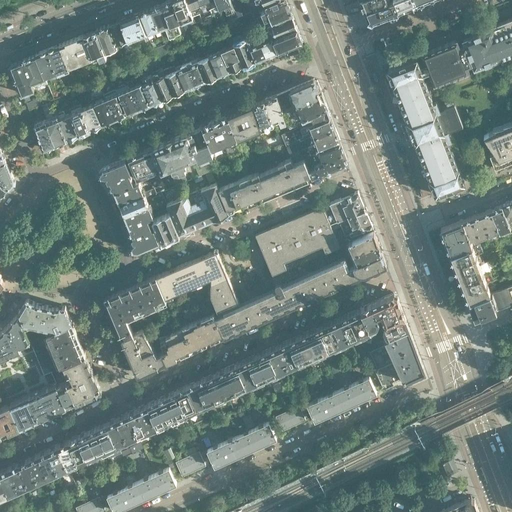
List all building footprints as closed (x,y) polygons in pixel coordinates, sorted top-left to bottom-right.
[(181,17),(173,0),(167,0),(165,1),(166,1),(162,2),(172,27),(177,25),(175,20),(181,17)] [(192,13),(186,0),(173,0),(181,17),(192,13)] [(218,3),(216,0),(186,0),(192,13),(199,10),(202,16),(213,12),(210,6),(218,3)] [(234,8),(232,4),(230,0),(216,0),(218,3),(222,13),(223,13),(224,15),(223,15),(227,24),(238,20),(237,16),(234,9),(234,8)] [(258,5),(269,0),(242,0),(234,3),(232,4),(234,8),(236,14),(242,11),(258,5)] [(254,17),(288,4),(287,0),(269,0),(258,5),(260,10),(253,13),(254,17)] [(360,0),(364,10),(387,1),(387,0),(360,0)] [(379,18),(399,10),(394,0),(389,0),(387,1),(364,10),(367,18),(366,21),(372,23),(373,20),(379,18)] [(417,3),(416,0),(394,0),(399,10),(417,3)] [(172,27),(162,2),(158,4),(154,5),(151,7),(159,27),(164,25),(166,30),(172,27)] [(292,14),(290,9),(288,4),(254,17),(257,23),(263,20),(262,18),(270,15),(272,22),(292,14)] [(157,39),(153,29),(159,27),(151,7),(139,11),(152,41),(157,56),(168,51),(166,44),(156,48),(153,40),(157,39)] [(152,41),(139,11),(120,19),(129,39),(143,33),(147,43),(152,41)] [(246,21),(242,11),(236,14),(237,16),(238,20),(240,23),(246,21)] [(297,26),(292,14),(272,22),(257,28),(259,34),(270,29),(272,33),(273,36),(297,26)] [(511,17),(489,26),(490,29),(485,31),(485,30),(468,37),(469,37),(463,39),(463,40),(473,64),(474,68),(483,64),(493,60),(502,57),(502,56),(511,52),(511,17)] [(129,39),(120,19),(108,23),(116,44),(123,41),(127,51),(133,49),(129,39)] [(118,47),(116,44),(108,23),(96,28),(105,52),(118,47)] [(266,55),(302,40),(297,26),(273,36),(272,33),(269,32),(259,36),(260,39),(260,40),(266,55)] [(105,52),(96,28),(91,30),(83,33),(83,34),(91,54),(97,51),(99,55),(106,52),(105,52)] [(92,56),(91,54),(83,34),(79,35),(63,41),(63,42),(59,43),(68,66),(70,65),(71,66),(72,66),(72,67),(73,67),(74,67),(75,67),(76,67),(77,67),(78,66),(79,65),(80,64),(80,63),(80,62),(80,61),(92,56)] [(254,60),(249,45),(245,37),(234,42),(243,64),(254,60)] [(243,64),(234,42),(232,39),(228,38),(226,42),(227,45),(221,48),(230,70),(243,64)] [(473,64),(463,40),(458,42),(457,39),(422,53),(422,52),(415,55),(415,59),(420,72),(428,69),(434,84),(469,70),(467,66),(473,64)] [(266,55),(260,40),(249,45),(254,60),(266,55)] [(68,66),(59,43),(55,45),(47,48),(56,70),(68,66)] [(56,70),(47,48),(39,51),(35,53),(44,75),(56,70)] [(230,70),(221,48),(216,50),(216,51),(208,54),(209,56),(217,75),(230,70)] [(44,75),(35,53),(27,56),(22,58),(31,80),(44,75)] [(217,75),(209,56),(198,60),(206,80),(217,75)] [(34,88),(31,80),(22,58),(18,60),(10,63),(14,74),(17,82),(22,93),(34,88)] [(451,130),(461,126),(453,104),(442,108),(438,110),(435,102),(431,103),(420,75),(421,74),(420,72),(415,59),(386,70),(392,86),(393,85),(407,121),(405,121),(414,144),(415,144),(429,179),(428,180),(434,195),(463,184),(457,168),(456,169),(445,140),(449,139),(446,131),(450,129),(451,130)] [(206,80),(198,60),(192,63),(191,60),(186,62),(195,84),(206,80)] [(195,84),(186,62),(181,64),(182,67),(176,69),(184,89),(185,89),(195,84)] [(184,89),(176,69),(165,74),(173,93),(184,89)] [(173,93),(165,74),(160,76),(158,71),(152,74),(162,98),(173,93)] [(162,98),(152,74),(145,76),(147,81),(142,83),(150,103),(162,98)] [(283,108),(322,92),(317,80),(317,79),(314,78),(313,78),(290,88),(277,94),(283,108)] [(150,103),(142,83),(141,82),(129,87),(138,108),(150,103)] [(138,108),(129,87),(124,89),(122,86),(116,88),(117,92),(126,113),(138,108)] [(126,113),(117,92),(105,97),(114,119),(119,117),(126,113)] [(330,113),(322,92),(283,108),(288,121),(289,123),(295,120),(298,126),(330,113)] [(288,121),(283,108),(277,94),(264,99),(275,124),(276,125),(282,123),(283,124),(288,121)] [(114,119),(105,97),(102,99),(100,95),(92,98),(93,102),(102,124),(111,120),(114,119)] [(41,104),(38,97),(26,102),(29,109),(41,104)] [(275,124),(264,99),(260,101),(257,99),(256,102),(252,104),(262,128),(262,129),(275,124)] [(102,124),(93,102),(81,107),(90,129),(102,124)] [(262,128),(252,104),(228,114),(238,138),(262,128)] [(90,129),(81,107),(69,112),(78,134),(90,129)] [(78,134),(69,112),(59,117),(67,138),(78,134)] [(313,135),(335,126),(330,113),(298,126),(280,134),(285,147),(313,135)] [(67,138),(59,117),(57,114),(46,119),(56,143),(67,138)] [(243,150),(238,138),(228,114),(202,125),(201,125),(208,141),(212,152),(221,148),(223,154),(228,151),(230,155),(243,150)] [(56,143),(46,119),(34,123),(44,148),(56,143)] [(208,141),(201,125),(201,126),(201,125),(191,130),(192,132),(188,134),(189,136),(193,134),(197,145),(208,141)] [(511,125),(495,132),(494,129),(484,135),(493,148),(494,151),(490,152),(495,166),(506,161),(507,164),(511,162),(511,125)] [(340,139),(337,132),(335,126),(313,135),(315,140),(309,142),(312,150),(340,139)] [(212,152),(208,141),(197,145),(193,134),(189,136),(188,134),(192,132),(191,130),(190,130),(187,131),(173,137),(172,136),(166,139),(166,140),(151,146),(160,168),(161,170),(170,166),(172,170),(177,168),(179,172),(186,169),(184,165),(186,165),(184,160),(196,155),(197,159),(213,152),(212,152)] [(344,150),(340,139),(312,150),(310,150),(313,158),(319,156),(320,159),(344,150)] [(160,168),(151,146),(140,151),(149,172),(160,168)] [(339,166),(346,163),(348,159),(347,159),(344,150),(320,159),(307,164),(312,177),(319,174),(320,174),(326,171),(332,169),(332,168),(338,166),(339,166)] [(149,172),(140,151),(102,167),(99,171),(102,176),(107,177),(108,180),(109,180),(129,171),(134,169),(137,177),(149,172)] [(312,177),(307,164),(303,155),(290,161),(289,158),(278,163),(279,165),(272,168),(280,189),(299,181),(300,182),(309,178),(308,178),(312,177)] [(14,178),(11,171),(5,158),(0,160),(0,180),(8,187),(9,186),(13,182),(15,182),(16,178),(14,178)] [(280,189),(272,168),(260,173),(259,171),(239,179),(247,199),(249,203),(258,200),(257,199),(280,189)] [(134,182),(129,171),(109,180),(113,191),(116,190),(115,190),(134,183),(134,182)] [(239,179),(219,188),(229,212),(234,209),(233,205),(247,199),(239,179)] [(0,197),(1,195),(8,187),(0,180),(0,197)] [(144,192),(139,180),(134,182),(134,183),(115,190),(116,190),(120,202),(144,192)] [(229,212),(219,188),(216,182),(200,188),(203,194),(190,199),(187,194),(167,203),(170,211),(179,232),(214,218),(229,212)] [(371,221),(366,209),(368,209),(366,205),(364,205),(359,193),(358,190),(354,191),(354,192),(340,197),(331,201),(344,233),(350,230),(351,234),(372,225),(373,225),(371,221)] [(148,203),(144,192),(120,202),(125,213),(148,203)] [(511,199),(502,203),(510,225),(511,228),(511,199)] [(153,215),(148,203),(125,213),(130,224),(147,217),(153,215)] [(510,225),(502,203),(491,208),(499,228),(499,229),(510,225)] [(340,245),(323,205),(322,205),(255,233),(272,274),(287,268),(284,261),(299,255),(301,254),(302,254),(304,253),(306,252),(307,251),(322,245),(325,251),(340,245)] [(499,228),(491,208),(481,212),(490,232),(499,228)] [(179,232),(170,211),(161,215),(170,236),(179,233),(179,232)] [(490,232),(481,212),(472,215),(480,235),(490,232)] [(170,236),(161,215),(153,218),(162,240),(170,236)] [(480,235),(472,215),(463,219),(468,232),(470,237),(473,236),(474,238),(480,235)] [(152,228),(147,217),(130,224),(128,225),(132,236),(152,228)] [(468,232),(463,219),(441,228),(442,232),(444,237),(446,241),(468,232)] [(372,225),(351,234),(347,235),(348,237),(347,238),(348,241),(344,242),(348,253),(352,251),(378,240),(372,225)] [(152,228),(132,236),(132,237),(133,240),(130,244),(133,250),(138,250),(159,241),(154,227),(152,228)] [(473,246),(470,237),(468,232),(446,241),(447,245),(449,250),(451,254),(472,246),(473,246)] [(382,251),(382,250),(381,251),(380,247),(382,246),(381,244),(379,244),(378,241),(378,240),(352,251),(356,262),(382,251)] [(476,255),(472,246),(451,254),(454,263),(476,255)] [(227,274),(216,249),(187,261),(196,283),(212,276),(214,279),(211,281),(227,274)] [(353,277),(386,262),(382,252),(356,263),(355,263),(348,266),(353,277)] [(480,264),(476,255),(454,263),(458,273),(480,264)] [(353,277),(348,266),(347,266),(344,258),(333,263),(342,282),(353,277)] [(196,283),(187,261),(156,274),(166,296),(196,283)] [(342,282),(333,263),(323,267),(332,287),(342,282)] [(480,264),(458,273),(457,273),(461,282),(483,274),(480,264)] [(274,313),(332,287),(323,267),(293,281),(288,270),(273,276),(272,277),(272,278),(271,278),(272,279),(274,284),(276,288),(265,293),(251,299),(240,304),(215,315),(224,335),(260,319),(274,313)] [(166,296),(156,274),(146,279),(156,302),(166,298),(166,296)] [(239,301),(227,274),(211,281),(211,293),(211,294),(213,293),(215,297),(213,299),(218,310),(239,301)] [(487,283),(483,274),(461,282),(465,291),(487,283)] [(156,302),(146,279),(136,283),(146,306),(156,302)] [(146,306),(136,283),(126,287),(136,311),(146,306)] [(490,293),(487,283),(465,291),(469,301),(490,293)] [(486,313),(511,303),(511,284),(490,293),(469,301),(474,314),(485,310),(486,313)] [(136,311),(126,287),(116,292),(127,315),(136,311)] [(423,366),(413,337),(404,315),(397,294),(397,293),(393,291),(393,292),(371,302),(377,314),(380,313),(385,322),(381,324),(387,337),(383,338),(376,341),(365,346),(384,387),(394,383),(392,380),(403,375),(405,378),(421,370),(423,366)] [(134,332),(127,315),(116,292),(105,297),(122,337),(134,332)] [(32,321),(35,303),(35,302),(27,298),(19,311),(18,312),(22,319),(32,321)] [(377,323),(379,318),(377,314),(371,302),(360,307),(371,330),(376,341),(383,338),(381,333),(377,323)] [(42,323),(45,304),(35,303),(32,321),(42,323)] [(54,319),(53,317),(55,306),(45,304),(42,323),(50,324),(52,330),(58,327),(54,319)] [(72,321),(65,305),(55,306),(53,317),(54,319),(57,318),(60,326),(72,321)] [(371,330),(360,307),(350,311),(361,337),(368,335),(367,332),(371,330)] [(361,337),(350,311),(339,316),(350,340),(354,338),(355,340),(361,337)] [(30,339),(22,319),(18,312),(9,322),(0,330),(0,372),(6,370),(13,386),(23,382),(29,396),(39,418),(48,414),(38,392),(34,383),(32,378),(41,374),(44,373),(30,339)] [(224,335),(215,315),(214,312),(184,326),(194,348),(224,335)] [(350,340),(339,316),(329,321),(341,347),(347,344),(346,342),(350,340)] [(51,343),(76,332),(72,321),(60,326),(58,327),(52,330),(47,332),(51,343)] [(341,347),(329,321),(319,325),(330,349),(334,347),(335,349),(341,347)] [(330,349),(319,325),(309,330),(320,356),(321,356),(327,354),(325,351),(330,349)] [(194,348),(184,326),(171,331),(171,333),(166,335),(168,340),(161,342),(165,350),(162,351),(166,361),(194,348)] [(141,329),(134,332),(122,337),(135,367),(137,368),(138,368),(140,372),(139,372),(139,373),(166,361),(162,351),(156,354),(141,329)] [(320,356),(309,330),(299,334),(309,359),(313,357),(314,359),(320,356)] [(81,342),(76,332),(51,343),(56,353),(81,342)] [(309,359),(299,334),(288,339),(298,361),(300,365),(305,363),(305,361),(309,359)] [(298,361),(288,339),(278,344),(289,367),(293,365),(292,364),(298,361)] [(60,364),(63,363),(85,353),(81,342),(56,353),(60,364)] [(289,367),(278,344),(268,348),(278,370),(284,367),(284,369),(289,367)] [(280,374),(278,370),(268,348),(258,353),(268,376),(272,375),(273,377),(280,374)] [(100,387),(87,358),(85,353),(63,363),(70,378),(57,384),(67,406),(98,392),(100,387)] [(268,376),(258,353),(247,357),(257,379),(259,384),(265,381),(264,378),(268,376)] [(257,379),(247,357),(237,362),(248,386),(252,384),(251,382),(257,379)] [(248,386),(237,362),(227,366),(239,393),(245,390),(244,387),(248,386)] [(239,393),(227,366),(217,371),(227,395),(231,393),(233,395),(239,393)] [(227,395),(217,371),(206,376),(218,402),(224,399),(223,397),(227,395)] [(376,391),(369,375),(338,389),(346,405),(376,391)] [(217,399),(206,376),(197,380),(207,404),(217,399)] [(207,404),(197,380),(187,385),(197,406),(203,404),(203,406),(207,404)] [(67,406),(57,384),(47,388),(57,410),(67,406),(66,406),(67,406)] [(197,406),(187,385),(177,389),(188,413),(191,411),(191,409),(197,406)] [(57,410),(47,388),(38,392),(48,414),(57,410)] [(188,413),(177,389),(167,393),(177,415),(183,413),(184,414),(188,413)] [(346,405),(338,389),(307,403),(314,419),(346,405)] [(177,415),(167,393),(157,398),(168,422),(172,420),(171,418),(177,415)] [(30,422),(20,401),(17,395),(8,399),(9,402),(21,426),(30,422)] [(39,418),(29,396),(20,401),(30,422),(39,418)] [(168,422),(157,398),(147,402),(157,424),(163,422),(164,423),(168,422)] [(21,426),(9,402),(0,406),(0,429),(2,435),(15,429),(14,429),(20,426),(20,427),(21,426)] [(157,424),(147,402),(137,407),(147,429),(157,424)] [(305,419),(301,409),(299,405),(288,410),(294,424),(305,419)] [(147,429),(137,407),(127,412),(137,434),(147,429)] [(294,424),(288,410),(276,416),(282,429),(294,424)] [(137,434),(127,412),(117,416),(127,438),(137,434)] [(127,438),(117,416),(107,421),(118,444),(122,443),(121,441),(127,438)] [(277,436),(275,432),(269,420),(238,435),(245,450),(277,436)] [(118,444),(107,421),(97,425),(107,447),(113,444),(113,446),(118,444)] [(107,447),(97,425),(87,430),(98,453),(102,451),(101,450),(107,447)] [(98,453),(87,430),(77,434),(87,456),(93,453),(94,455),(98,453)] [(87,456),(77,434),(68,438),(78,462),(82,460),(82,458),(87,456)] [(154,443),(164,439),(162,434),(152,439),(154,443)] [(245,450),(238,435),(207,449),(214,465),(245,450)] [(78,462),(68,438),(58,443),(68,465),(73,462),(74,464),(78,462)] [(68,465),(58,443),(48,447),(59,471),(63,469),(62,467),(68,465)] [(171,446),(165,449),(169,458),(175,455),(171,446)] [(59,471),(48,447),(38,452),(48,474),(54,471),(54,473),(59,471)] [(205,464),(201,455),(199,451),(188,456),(194,469),(205,464)] [(48,474),(38,452),(28,456),(39,480),(43,478),(42,476),(48,474)] [(39,480),(28,456),(18,461),(28,483),(34,480),(35,482),(39,480)] [(194,469),(188,456),(176,461),(182,475),(194,469)] [(454,472),(448,460),(438,465),(444,476),(454,472)] [(28,483),(18,461),(9,465),(18,487),(28,483)] [(18,487),(9,465),(0,468),(0,472),(9,491),(18,487)] [(176,482),(175,478),(169,466),(138,480),(145,496),(176,482)] [(0,495),(9,491),(0,472),(0,495)] [(145,496),(138,480),(107,494),(114,510),(145,496)] [(100,511),(105,510),(101,500),(99,496),(88,502),(92,511),(100,511)] [(471,511),(478,509),(478,507),(474,498),(473,498),(471,497),(471,496),(447,507),(448,511),(471,511)] [(92,511),(88,502),(76,507),(78,511),(92,511)]
